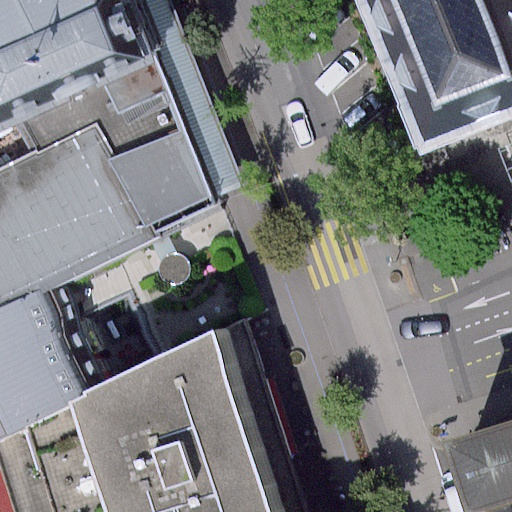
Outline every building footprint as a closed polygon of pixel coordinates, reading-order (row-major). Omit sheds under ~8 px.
[(167,0),(0,0),(0,62),(36,135),(105,101),(164,218),(239,183),(167,0)] [(511,0),(383,0),(440,139),(511,111),(511,0)] [(0,152),(36,135),(0,62),(0,152)] [(36,135),(0,152),(0,298),(60,269),(164,218),(105,101),(36,135)] [(60,269),(0,298),(0,431),(113,375),(86,325),(60,269)] [(313,511),(252,305),(113,375),(154,511),(313,511)] [(154,511),(113,375),(0,431),(0,435),(23,511),(154,511)] [(511,511),(511,441),(478,452),(496,511),(511,511)]
